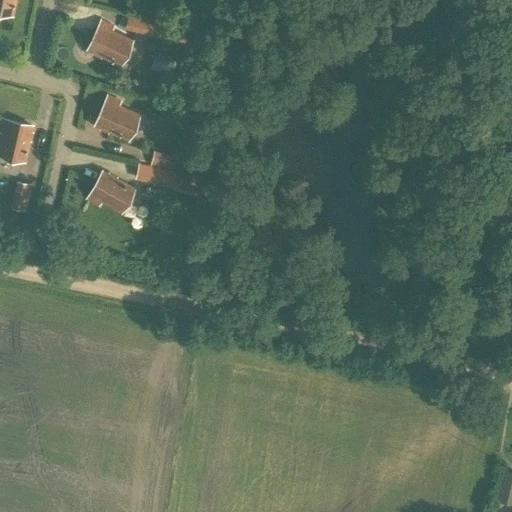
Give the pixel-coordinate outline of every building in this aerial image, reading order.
[(0,0),(0,10),(13,13),(15,0),(0,0)] [(153,35),(156,20),(128,14),(124,29),(153,35)] [(121,63),(132,41),(111,31),(114,26),(102,21),(89,48),(121,63)] [(129,138),(139,115),(118,106),(120,102),(108,96),(96,123),(129,138)] [(0,154),(23,160),(31,125),(2,119),(0,128),(0,131),(4,133),(0,151),(0,154)] [(178,170),(181,156),(154,150),(151,164),(178,170)] [(173,187),(177,172),(150,166),(146,181),(173,187)] [(122,211),(134,189),(103,171),(88,197),(100,204),(102,199),(122,211)] [(25,211),(32,184),(16,181),(10,207),(25,211)]
